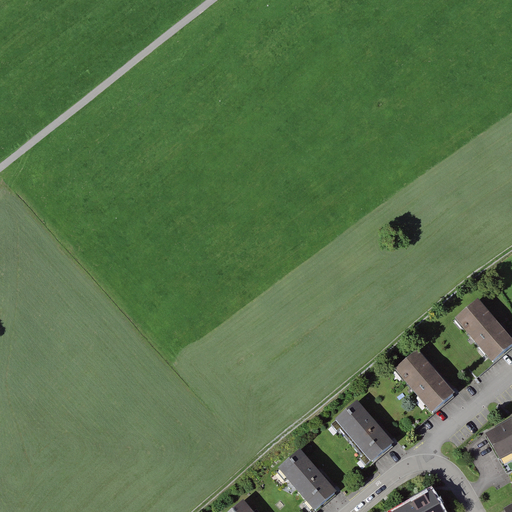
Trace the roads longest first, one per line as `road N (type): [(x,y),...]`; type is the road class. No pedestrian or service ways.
road 1 (track): [(196,511),(511,253)]
road 2 (unclassified): [(213,0),(0,168)]
road 3 (residential): [(348,511),(402,468),(423,461),(449,468),(476,511)]
